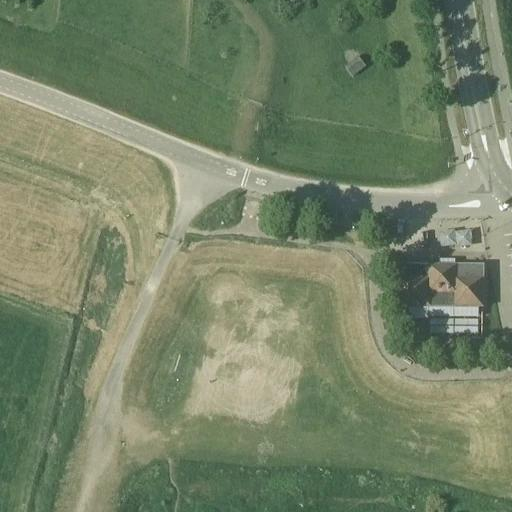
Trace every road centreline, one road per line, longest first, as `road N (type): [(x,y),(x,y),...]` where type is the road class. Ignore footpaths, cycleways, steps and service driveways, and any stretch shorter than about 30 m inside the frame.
road 1 (unclassified): [(501,187),(435,204),(309,194),(211,168),(0,84)]
road 2 (tertiary): [(501,187),(482,133),(460,0)]
road 3 (unclassified): [(511,326),(494,215),(501,187)]
